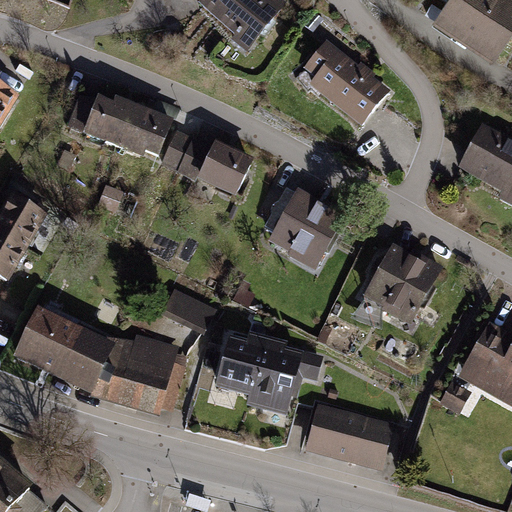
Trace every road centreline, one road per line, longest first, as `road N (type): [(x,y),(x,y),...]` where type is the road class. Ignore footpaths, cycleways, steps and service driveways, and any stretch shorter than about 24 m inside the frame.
road 1 (residential): [(0,28),(222,114),(403,211)]
road 2 (unclassified): [(0,398),(390,511)]
road 3 (residential): [(403,211),(428,155),(431,110),(412,74),(340,0)]
road 4 (residential): [(403,211),(511,271)]
